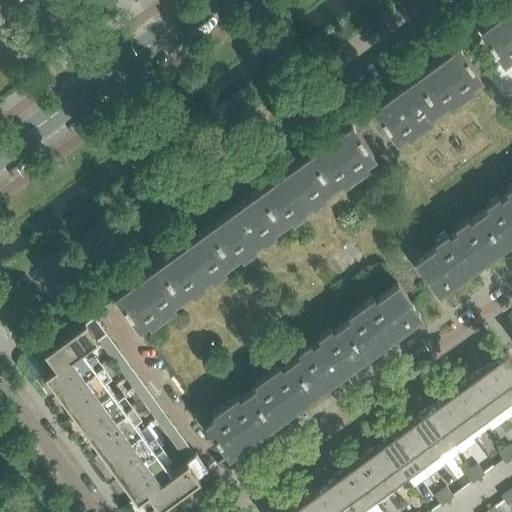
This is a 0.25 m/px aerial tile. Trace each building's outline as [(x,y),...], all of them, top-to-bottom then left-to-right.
[(511,49),(511,2),(479,27),(501,57),(511,49)] [(479,74),(457,43),(415,74),(437,104),(479,74)] [(437,104),(415,74),(372,105),(395,135),(437,104)] [(372,151),(350,121),(308,152),(330,182),(372,151)] [(281,218),(330,182),(308,152),(258,188),(281,218)] [(229,255),(281,218),(258,188),(207,225),(229,255)] [(501,244),(511,236),(511,189),(479,214),(501,244)] [(438,291),(501,244),(479,214),(415,260),(438,291)] [(180,291),(229,255),(207,225),(158,261),(180,291)] [(137,323),(180,291),(158,261),(115,292),(137,323)] [(365,353),(420,314),(397,283),(344,322),(365,353)] [(81,347),(106,328),(93,311),(64,333),(75,349),(80,345),(81,347)] [(313,391),(365,353),(344,322),(291,360),(313,391)] [(44,371),(75,349),(64,333),(33,355),(44,371)] [(105,348),(113,342),(109,336),(101,342),(105,348)] [(118,349),(113,342),(105,348),(110,355),(118,349)] [(95,366),(81,347),(80,345),(75,349),(44,371),(59,392),(95,366)] [(124,357),(118,349),(110,355),(116,363),(124,357)] [(511,358),(505,350),(490,361),(511,390),(511,358)] [(128,363),(124,357),(116,363),(120,369),(128,363)] [(313,391),(291,360),(248,391),(271,422),(313,391)] [(511,399),(511,390),(490,361),(474,373),(500,408),(511,399)] [(75,413),(110,387),(95,366),(59,392),(75,413)] [(500,408),(474,373),(459,384),(485,419),(500,408)] [(144,384),(139,377),(131,383),(136,390),(144,384)] [(148,391),(144,384),(136,390),(140,396),(148,391)] [(485,419),(459,384),(443,395),(469,431),(485,419)] [(90,433),(125,408),(110,387),(75,413),(90,433)] [(153,397),(148,391),(140,396),(145,403),(153,397)] [(271,422),(248,391),(205,423),(228,453),(271,422)] [(469,431),(443,395),(427,407),(453,442),(469,431)] [(159,405),(153,397),(145,403),(151,410),(159,405)] [(453,442),(427,407),(412,418),(438,453),(453,442)] [(105,454),(140,428),(125,408),(90,433),(105,454)] [(438,453),(412,418),(396,430),(422,465),(438,453)] [(174,425),(169,419),(161,425),(166,431),(174,425)] [(179,432),(174,425),(166,431),(171,438),(179,432)] [(120,475),(155,449),(140,428),(105,454),(120,475)] [(422,465),(396,430),(380,441),(406,476),(422,465)] [(183,439),(179,432),(171,438),(175,444),(183,439)] [(189,446),(183,439),(175,444),(181,452),(189,446)] [(406,476),(380,441),(365,452),(391,488),(406,476)] [(511,457),(504,447),(498,452),(505,462),(511,457)] [(170,470),(170,469),(155,449),(120,475),(135,496),(166,473),(170,470)] [(178,490),(208,468),(195,451),(170,469),(170,470),(166,473),(178,490)] [(391,488),(365,452),(349,464),(375,499),(391,488)] [(484,472),(477,462),(471,467),(478,477),(484,472)] [(375,499),(349,464),(333,475),(359,510),(375,499)] [(478,477),(471,467),(464,471),(472,481),(478,477)] [(146,511),(147,511),(178,490),(166,473),(135,496),(146,511)] [(357,511),(359,510),(333,475),(318,487),(336,511),(357,511)] [(453,495),(446,485),(440,489),(447,499),(453,495)] [(336,511),(318,487),(302,498),(312,511),(336,511)] [(447,499),(440,489),(434,494),(441,504),(447,499)] [(511,501),(511,497),(507,490),(501,495),(508,504),(511,501)] [(312,511),(302,498),(286,510),(288,511),(312,511)]
